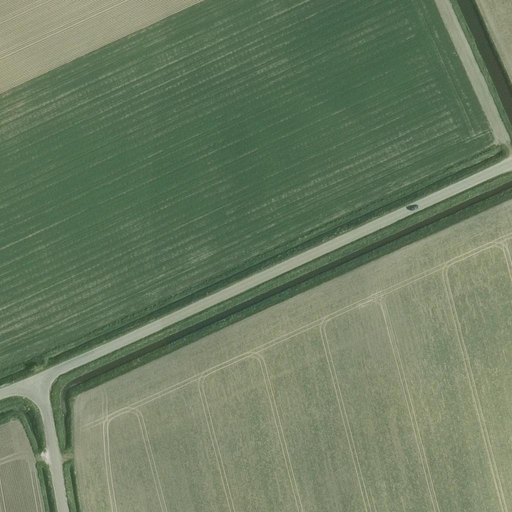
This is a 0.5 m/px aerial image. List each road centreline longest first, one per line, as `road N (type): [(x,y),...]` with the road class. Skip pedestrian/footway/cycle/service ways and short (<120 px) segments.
road 1 (unclassified): [(39,380),(511,165)]
road 2 (unclassified): [(62,511),(39,380)]
